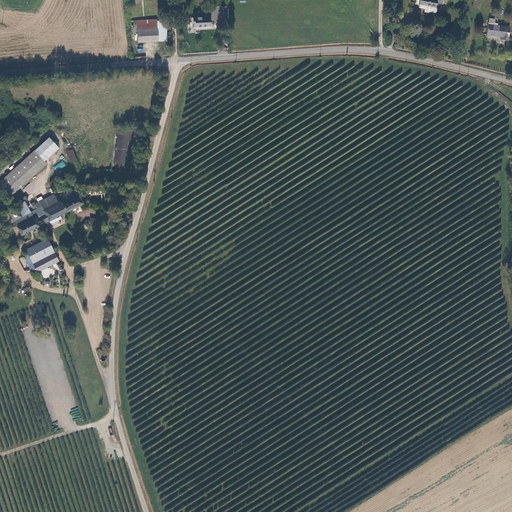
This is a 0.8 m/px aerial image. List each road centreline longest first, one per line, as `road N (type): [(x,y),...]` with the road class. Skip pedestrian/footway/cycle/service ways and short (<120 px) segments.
road 1 (unclassified): [(176,60),(122,270),(111,359),(116,419),(145,511)]
road 2 (unclassified): [(176,60),(350,49),(511,80)]
road 3 (unclassified): [(0,73),(176,60)]
road 4 (track): [(0,453),(116,414)]
road 5 (unknown): [(126,255),(90,271),(36,278),(14,265)]
